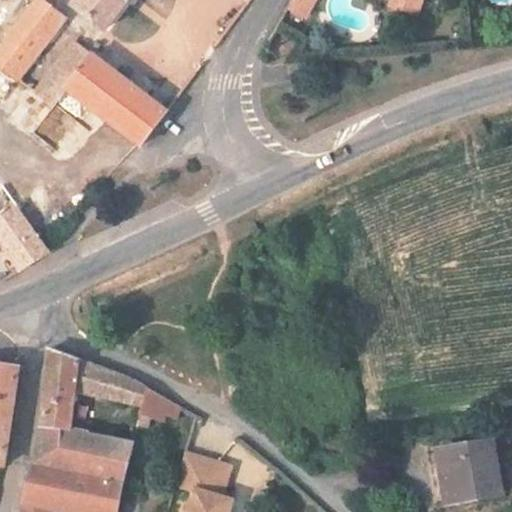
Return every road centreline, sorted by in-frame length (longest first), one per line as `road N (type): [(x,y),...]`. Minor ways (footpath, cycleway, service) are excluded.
road 1 (residential): [(341,511),(222,414),(70,336),(24,297)]
road 2 (tertiary): [(511,83),(420,113),(265,187)]
road 3 (tertiary): [(265,187),(24,297)]
road 4 (unclassified): [(7,511),(30,362),(24,297)]
road 5 (residential): [(265,187),(228,137),(220,110),(222,83),(274,0)]
